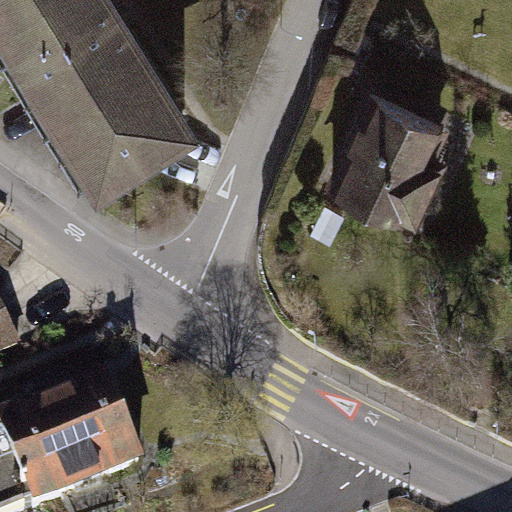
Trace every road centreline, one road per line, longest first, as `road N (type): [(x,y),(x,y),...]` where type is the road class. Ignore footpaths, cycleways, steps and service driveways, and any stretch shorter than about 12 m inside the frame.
road 1 (residential): [(186,329),(322,0)]
road 2 (tertiary): [(388,445),(186,329)]
road 3 (tertiary): [(186,329),(0,194)]
road 4 (tertiary): [(511,495),(388,445)]
road 5 (residential): [(286,511),(333,493),(388,445)]
